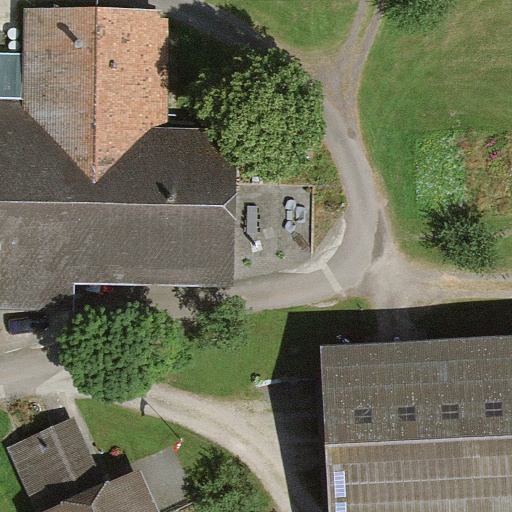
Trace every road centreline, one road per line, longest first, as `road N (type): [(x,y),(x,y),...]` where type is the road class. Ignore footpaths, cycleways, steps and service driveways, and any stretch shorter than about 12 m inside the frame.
road 1 (track): [(167,0),(257,46),(337,125),(361,191),(353,282)]
road 2 (track): [(353,282),(511,288)]
road 3 (track): [(337,125),(374,0)]
